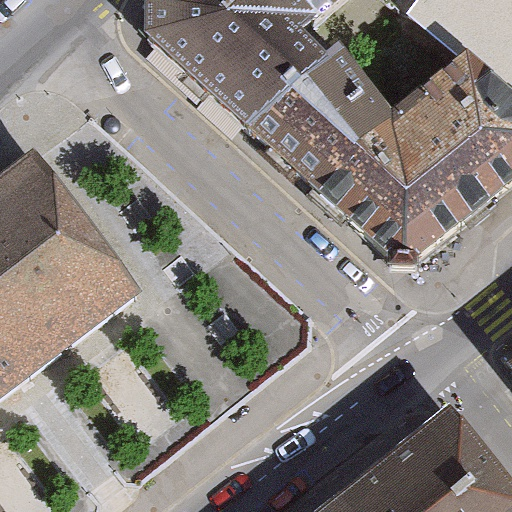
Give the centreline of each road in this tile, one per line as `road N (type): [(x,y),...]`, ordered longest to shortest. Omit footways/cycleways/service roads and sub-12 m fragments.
road 1 (residential): [(43,24),(380,332),(425,361)]
road 2 (primary): [(227,511),(425,361)]
road 3 (residential): [(425,361),(456,377),(511,446)]
